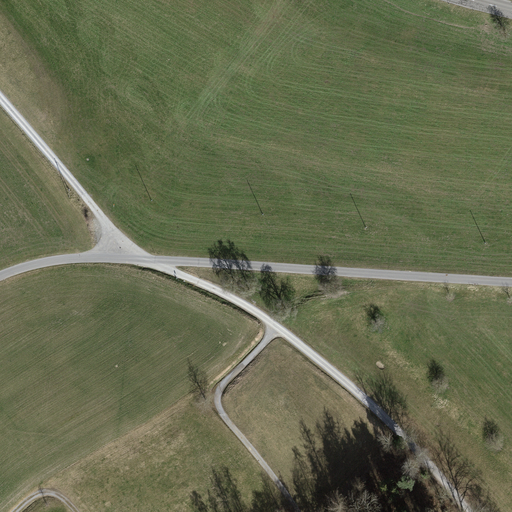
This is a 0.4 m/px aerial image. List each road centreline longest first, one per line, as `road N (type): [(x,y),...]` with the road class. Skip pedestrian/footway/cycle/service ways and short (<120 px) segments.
road 1 (unclassified): [(0,276),(55,260),(100,258),(511,282)]
road 2 (track): [(142,259),(220,291),(277,326),(375,409),(468,511)]
road 3 (track): [(296,511),(217,400),(222,384),(277,326)]
road 4 (track): [(142,259),(0,97)]
